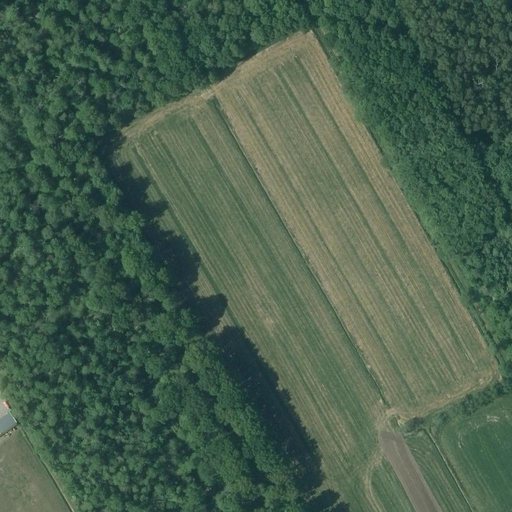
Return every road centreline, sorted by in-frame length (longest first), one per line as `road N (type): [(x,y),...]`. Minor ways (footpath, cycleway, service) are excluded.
road 1 (track): [(309,0),(511,365)]
road 2 (track): [(222,511),(98,302),(0,343)]
road 3 (track): [(511,222),(405,44),(349,19),(318,17)]
road 4 (track): [(0,135),(98,302)]
road 5 (track): [(0,382),(79,511)]
